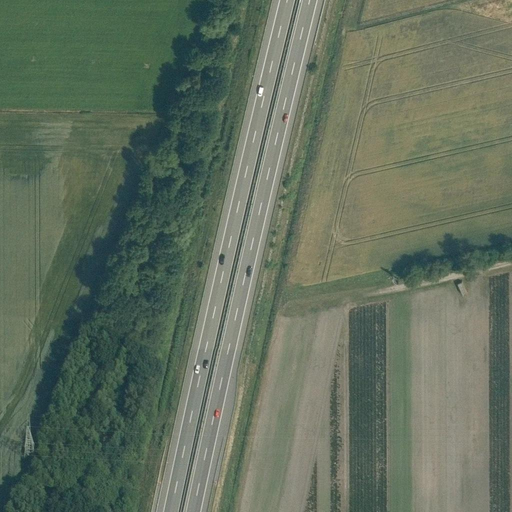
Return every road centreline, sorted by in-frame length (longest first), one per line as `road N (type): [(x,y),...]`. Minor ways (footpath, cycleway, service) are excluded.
road 1 (motorway): [(193,511),(309,0)]
road 2 (motorway): [(287,0),(171,511)]
road 3 (track): [(511,258),(337,300)]
